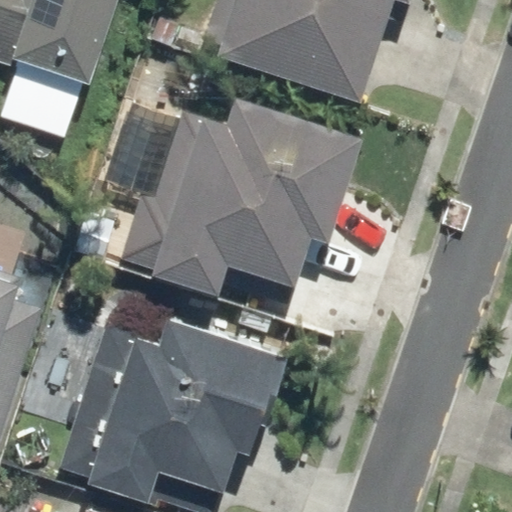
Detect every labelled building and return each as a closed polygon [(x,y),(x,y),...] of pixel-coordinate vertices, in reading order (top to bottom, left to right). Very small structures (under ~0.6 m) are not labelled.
[(0,0),(0,58),(22,66),(25,57),(86,78),(112,0),(0,0)] [(217,39),(214,48),(359,95),(390,0),(214,0),(203,34),(217,39)] [(139,190),(121,253),(151,262),(149,269),(216,288),(218,280),(287,301),(308,230),(328,236),(359,131),(232,93),(224,119),(181,107),(155,194),(139,190)] [(0,429),(45,293),(17,282),(20,274),(0,266),(0,429)] [(157,335),(107,318),(60,462),(86,470),(84,475),(146,496),(147,492),(207,511),(212,511),(235,444),(246,448),(265,389),(272,391),(285,351),(165,312),(157,335)]
